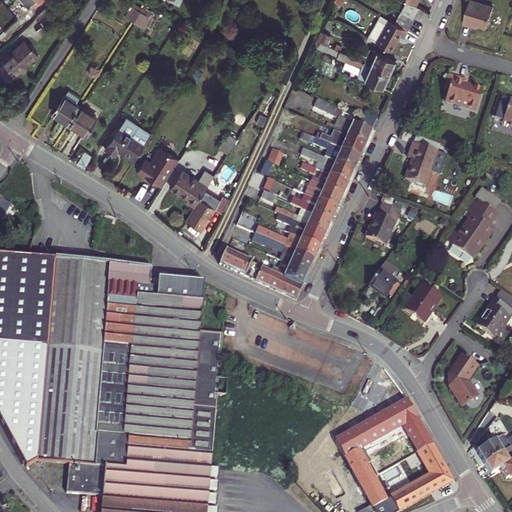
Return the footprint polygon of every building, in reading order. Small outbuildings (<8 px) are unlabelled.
[(132,1),(130,4),(141,11),(143,8),(132,1)] [(415,5),(407,1),(404,6),(417,14),(420,8),(415,5)] [(493,10),(493,8),(471,1),(464,23),(472,26),(473,24),(479,25),(487,28),(490,19),(493,10)] [(59,14),(49,3),(37,15),(46,25),(59,14)] [(125,16),(134,22),(141,11),(130,4),(127,9),(129,10),(125,16)] [(417,14),(404,6),(401,12),(414,19),(417,14)] [(141,11),(149,16),(151,13),(143,8),(141,11)] [(493,10),(490,19),(495,21),(498,12),(493,10)] [(149,16),(141,11),(134,22),(142,27),(149,16)] [(414,19),(401,12),(398,18),(411,25),(414,19)] [(411,25),(398,18),(395,23),(408,31),(411,25)] [(404,38),(408,31),(395,23),(389,20),(376,42),(391,51),(400,36),(404,38)] [(326,34),(319,31),(315,40),(320,43),(322,44),(326,34)] [(39,55),(25,40),(2,61),(4,63),(0,66),(0,70),(10,81),(17,75),(18,77),(27,68),(26,67),(39,55)] [(317,49),(337,58),(340,51),(322,44),(320,43),(317,49)] [(348,55),(389,74),(395,60),(377,51),(377,52),(370,49),(366,56),(351,49),(348,55)] [(358,74),(359,77),(383,87),(389,74),(348,55),(340,51),(337,58),(346,61),(361,68),(358,73),(358,74)] [(343,67),(358,73),(361,68),(346,61),(343,67)] [(295,86),(298,88),(304,75),(300,74),(295,86)] [(475,112),(482,90),(466,85),(467,81),(448,76),(444,91),(448,92),(444,102),(475,112)] [(53,114),(68,124),(80,105),(76,103),(80,97),(69,90),(65,96),(65,95),(53,114)] [(511,100),(509,100),(501,97),(494,119),(511,124),(510,127),(511,127),(511,100)] [(329,105),(317,100),(313,108),(337,119),(339,120),(340,118),(342,113),(328,107),(329,105)] [(97,116),(80,105),(68,124),(86,135),(97,116)] [(360,123),(371,129),(377,119),(365,112),(360,123)] [(125,118),(105,149),(115,155),(118,150),(134,160),(151,134),(125,118)] [(345,121),(340,118),(339,120),(337,119),(334,127),(338,129),(341,130),(345,121)] [(372,133),(345,121),(341,130),(338,129),(336,133),(347,138),(365,146),(366,146),(372,133)] [(360,159),(341,150),(302,133),(299,139),(311,145),(312,144),(322,148),(328,151),(326,154),(325,158),(354,171),(360,159)] [(218,147),(227,153),(236,140),(226,134),(218,147)] [(365,146),(347,138),(341,150),(360,159),(365,146)] [(419,145),(437,152),(439,145),(421,138),(419,145)] [(405,180),(425,187),(438,152),(437,152),(419,145),(413,143),(407,158),(412,160),(405,180)] [(151,180),(162,186),(179,160),(160,148),(154,157),(155,158),(151,164),(145,160),(137,171),(147,177),(149,176),(152,179),(151,180)] [(354,171),(325,158),(303,149),(301,155),(312,161),(313,160),(322,164),(319,171),(321,172),(348,184),(354,171)] [(283,155),(272,150),(267,162),(272,165),(278,167),(283,155)] [(92,156),(85,151),(77,163),(84,168),(92,156)] [(272,165),(267,162),(266,162),(260,174),(266,177),(267,177),(269,172),(272,165)] [(316,170),(302,163),(300,169),(313,175),(316,170)] [(182,170),(170,188),(180,194),(180,193),(188,198),(186,201),(194,206),(199,198),(207,186),(213,177),(205,172),(199,181),(182,170)] [(348,184),(321,172),(318,180),(312,178),(310,182),(316,185),(343,197),(348,184)] [(316,185),(310,182),(304,195),(310,197),(316,185)] [(279,191),(266,185),(263,192),(276,198),(279,191)] [(343,197),(316,185),(310,197),(337,210),(343,197)] [(475,198),(479,201),(494,211),(500,201),(481,188),(475,198)] [(17,196),(8,191),(7,193),(4,198),(13,203),(17,196)] [(276,198),(263,192),(261,199),(273,204),(276,198)] [(337,210),(310,197),(307,205),(301,202),(285,195),(283,201),(302,210),(331,223),(337,210)] [(310,197),(304,195),(301,202),(307,205),(310,197)] [(222,196),(215,209),(222,212),(229,199),(222,196)] [(393,201),(384,196),(381,203),(382,204),(390,207),(392,204),(393,201)] [(10,216),(15,206),(2,199),(0,198),(0,210),(7,215),(10,216)] [(194,206),(185,219),(202,230),(215,209),(199,198),(194,206)] [(451,246),(472,260),(493,229),(488,226),(496,213),(494,211),(479,201),(470,214),(472,216),(451,246)] [(15,206),(10,216),(13,218),(19,209),(15,206)] [(400,212),(391,208),(391,209),(381,206),(377,215),(375,214),(365,237),(368,239),(365,246),(379,252),(386,236),(388,238),(400,212)] [(0,343),(30,344),(27,373),(46,374),(43,406),(46,405),(45,408),(45,415),(41,459),(37,461),(69,464),(66,493),(102,497),(100,511),(206,511),(207,504),(208,496),(209,491),(209,483),(223,333),(200,332),(204,281),(165,278),(165,282),(157,282),(157,288),(149,287),(150,277),(150,275),(151,270),(152,260),(154,260),(155,247),(133,229),(131,228),(130,228),(128,228),(118,255),(107,252),(117,217),(106,209),(106,210),(94,251),(105,254),(103,263),(92,263),(54,260),(27,258),(0,255),(0,343)] [(331,223),(302,210),(298,218),(283,211),(282,211),(276,209),(275,213),(279,214),(325,235),(331,223)] [(325,235),(279,214),(276,221),(291,227),(287,233),(290,235),(320,248),(325,235)] [(320,248),(290,235),(288,237),(293,239),(290,244),(286,242),(271,235),(272,234),(258,228),(255,235),(314,261),(320,248)] [(314,261),(255,235),(252,241),(266,248),(267,247),(281,253),(285,255),(283,259),(279,257),(278,260),(282,262),(308,274),(314,261)] [(381,253),(388,238),(386,236),(379,252),(381,253)] [(105,254),(94,251),(92,263),(103,263),(105,254)] [(262,268),(225,251),(219,265),(255,281),(262,268)] [(308,274),(282,262),(278,270),(274,268),(271,273),(276,275),(276,274),(303,286),(308,274)] [(396,271),(385,263),(369,287),(386,298),(387,296),(396,283),(397,282),(391,278),(396,271)] [(303,286),(276,274),(276,275),(271,273),(262,268),(255,281),(296,300),(303,286)] [(399,286),(396,283),(387,296),(391,299),(399,286)] [(424,324),(441,299),(422,285),(404,311),(424,324)] [(511,311),(494,299),(476,326),(495,339),(511,313),(511,311)] [(30,344),(0,343),(0,416),(43,406),(46,374),(27,373),(30,344)] [(477,366),(462,356),(449,375),(448,387),(462,408),(478,398),(467,381),(477,366)] [(45,415),(31,420),(28,412),(45,408),(46,405),(43,406),(0,416),(0,419),(16,450),(26,468),(37,461),(41,459),(45,415)] [(45,415),(45,408),(28,412),(31,420),(45,415)] [(432,445),(416,418),(403,426),(418,453),(432,445)] [(511,437),(507,441),(503,435),(477,452),(484,464),(510,448),(511,446),(511,437)] [(391,447),(385,436),(373,443),(379,454),(391,447)] [(432,445),(418,453),(423,462),(437,453),(432,445)] [(511,450),(510,448),(484,464),(491,475),(499,469),(506,480),(509,478),(510,479),(511,477),(511,450)] [(362,458),(359,451),(344,459),(348,466),(362,458)] [(399,511),(453,482),(437,453),(423,462),(431,475),(386,501),(362,458),(348,466),(373,511),(399,511)] [(209,483),(209,491),(216,492),(217,483),(209,483)] [(208,496),(207,504),(215,505),(216,496),(208,496)]
